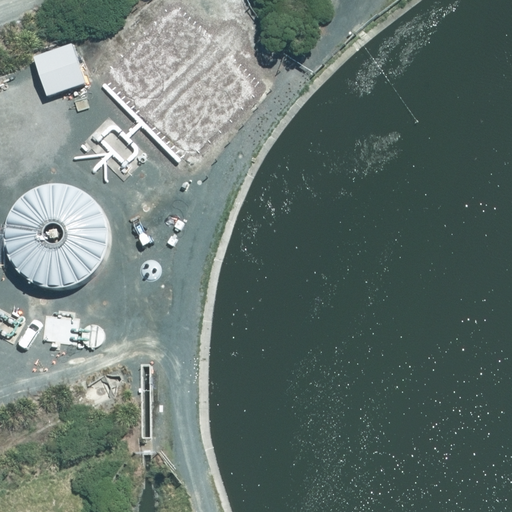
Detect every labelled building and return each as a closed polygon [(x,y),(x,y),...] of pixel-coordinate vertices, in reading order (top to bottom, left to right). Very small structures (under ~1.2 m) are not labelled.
[(99,0),(66,0),(73,19),(103,9),(99,0)] [(298,16),(267,26),(279,61),(309,52),(298,16)] [(89,89),(75,50),(38,63),(52,102),(89,89)] [(52,295),(61,295),(71,294),(79,292),(87,288),(95,282),(101,276),(106,268),(110,259),(112,250),(112,241),(111,232),(109,223),(105,215),(99,208),(93,201),(85,196),(77,193),(68,191),(58,190),(49,191),(41,194),(32,198),(25,203),(19,210),(13,217),(10,226),(8,235),(7,244),(8,253),(11,262),(15,270),(20,277),(27,284),(35,289),(43,293),(52,295)] [(167,312),(146,312),(146,347),(167,348),(167,312)] [(80,318),(45,315),(43,341),(77,344),(80,318)]
